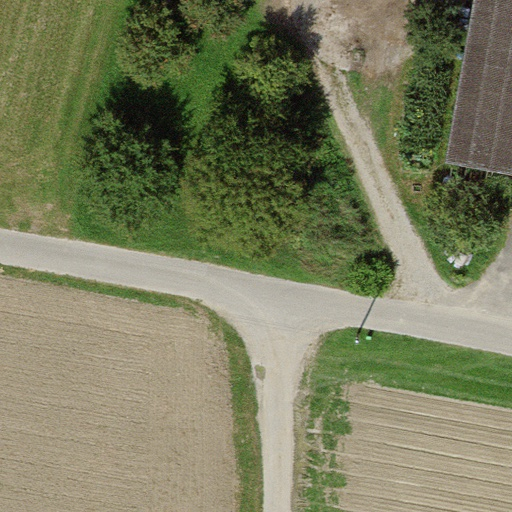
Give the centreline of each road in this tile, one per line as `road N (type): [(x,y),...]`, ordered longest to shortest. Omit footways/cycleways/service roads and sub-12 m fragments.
road 1 (unclassified): [(511,341),(0,249)]
road 2 (track): [(279,511),(279,300)]
